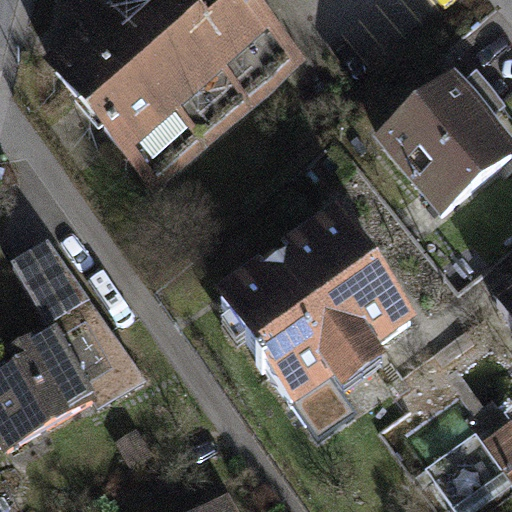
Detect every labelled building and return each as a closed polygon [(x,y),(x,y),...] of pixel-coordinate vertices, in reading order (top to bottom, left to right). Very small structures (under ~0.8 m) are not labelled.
[(80,42),(43,73),(155,205),(310,74),(246,0),(68,0),(55,12),(80,42)] [(511,150),(459,86),(378,153),(446,234),(511,179),(511,150)] [(340,224),(217,310),(297,424),(336,397),(347,412),(393,379),(384,366),(422,339),(340,224)] [(0,454),(5,463),(91,412),(98,420),(149,390),(50,253),(12,274),(51,337),(0,364),(0,454)] [(511,296),(496,308),(511,330),(511,296)] [(511,428),(485,448),(511,486),(511,428)] [(139,434),(116,448),(134,476),(157,462),(139,434)]
